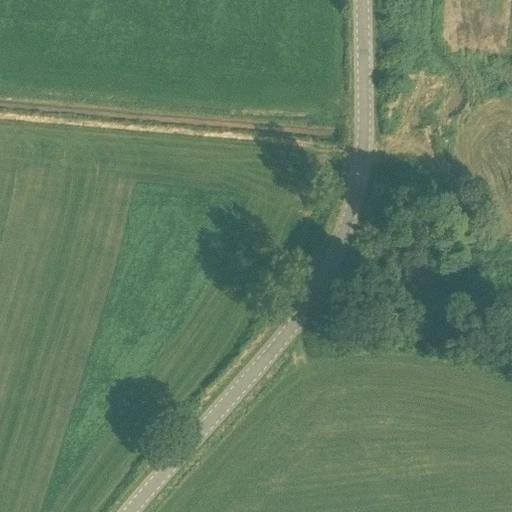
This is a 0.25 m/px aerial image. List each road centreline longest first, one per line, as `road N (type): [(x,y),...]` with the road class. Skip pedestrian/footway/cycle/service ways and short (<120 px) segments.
road 1 (unclassified): [(132,511),(293,325),(348,228),(362,139),(363,0)]
road 2 (track): [(437,123),(432,83),(413,39),(418,0)]
